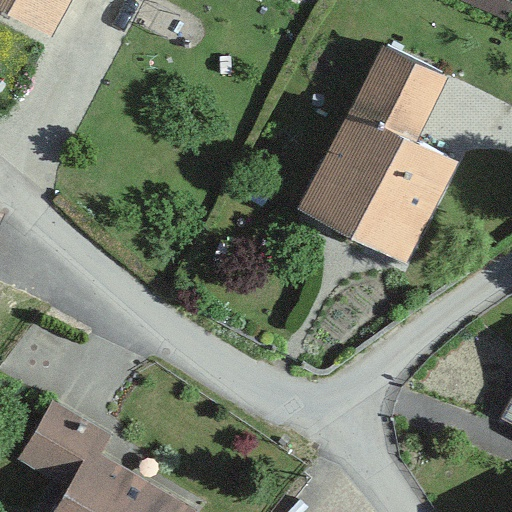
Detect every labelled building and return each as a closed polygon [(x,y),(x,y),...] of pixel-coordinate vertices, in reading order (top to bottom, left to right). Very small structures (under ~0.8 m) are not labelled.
[(0,0),(0,8),(49,34),(66,0),(0,0)] [(511,0),(476,0),(511,14),(511,12),(511,0)] [(441,75),(379,45),(353,99),(415,129),(441,75)] [(405,257),(454,158),(348,106),(299,205),(405,257)] [(106,436),(50,403),(15,462),(62,489),(48,511),(189,511),(193,506),(98,450),(106,436)]
